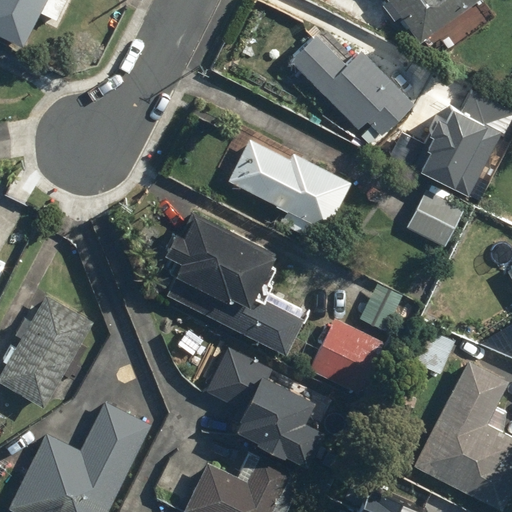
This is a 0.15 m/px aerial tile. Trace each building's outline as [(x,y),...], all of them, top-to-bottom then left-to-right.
[(65,0),(0,0),(0,36),(21,47),(38,13),(55,21),(65,0)] [(379,0),(377,2),(391,21),(397,16),(416,41),(423,35),(440,57),(493,17),(480,0),(379,0)] [(354,127),(361,121),(376,135),(409,101),(420,106),(437,72),(402,56),(389,82),(354,47),(340,61),(311,32),(284,59),(354,127)] [(309,240),(317,225),(322,228),(346,179),(287,150),(285,155),(244,135),(222,179),(285,210),(278,224),(309,240)] [(461,208),(448,202),(452,194),(426,180),(403,225),(441,245),(461,208)] [(166,273),(171,275),(163,292),(281,353),(300,316),(261,296),(268,282),(263,280),(270,266),(262,262),(266,254),(185,213),(174,234),(168,231),(156,253),(163,256),(160,262),(169,267),(166,273)] [(511,284),(511,360),(511,261),(502,267),(511,284)] [(400,294),(375,283),(359,317),(384,328),(400,294)] [(90,321),(41,294),(0,370),(0,384),(43,407),(90,321)] [(381,344),(330,317),(305,365),(355,392),(381,344)] [(437,373),(451,337),(423,327),(409,362),(437,373)] [(317,429),(298,420),(308,399),(263,377),(268,367),(224,345),(202,390),(237,408),(227,429),(299,464),(317,429)] [(503,407),(491,401),(502,378),(457,356),(404,462),(440,480),(500,510),(511,486),(511,471),(504,467),(511,452),(511,438),(502,433),(503,407)] [(103,398),(77,449),(44,432),(5,508),(13,511),(102,511),(149,421),(103,398)] [(204,461),(179,510),(183,511),(267,511),(273,500),(289,469),(257,452),(242,481),(204,461)] [(347,459),(331,494),(365,510),(381,476),(347,459)] [(410,511),(393,503),(388,511),(410,511)]
